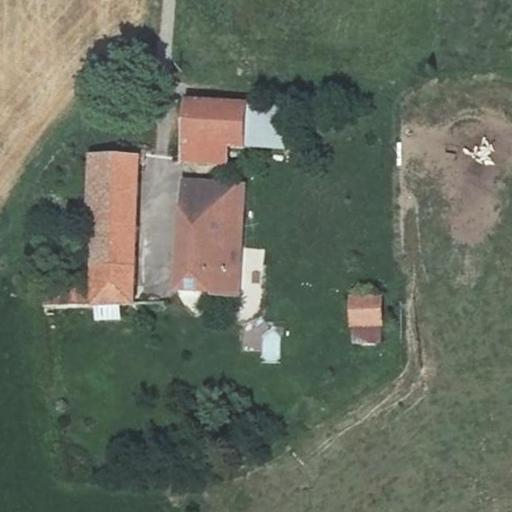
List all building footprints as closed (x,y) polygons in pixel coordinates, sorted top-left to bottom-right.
[(248,148),(285,149),(285,105),(249,105),(248,148)] [(220,152),(239,152),(242,111),(184,108),(180,164),(217,166),(220,152)] [(125,311),(136,163),(132,164),(93,162),(89,296),(47,301),(48,320),(125,311)] [(231,295),(231,282),(237,188),(178,188),(172,294),(231,295)] [(348,335),(374,339),(378,338),(379,311),(349,305),(348,335)] [(281,363),(279,328),(263,328),(264,364),(281,363)]
